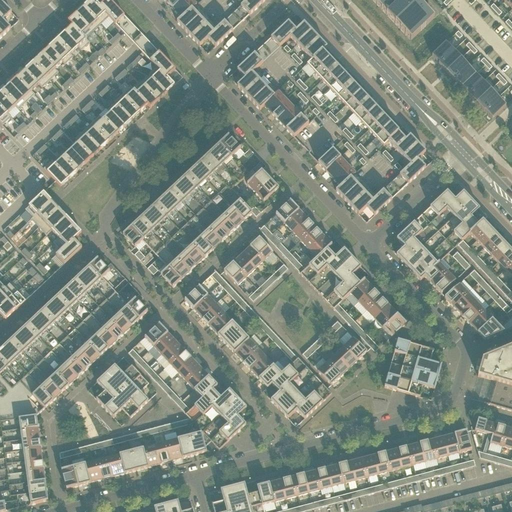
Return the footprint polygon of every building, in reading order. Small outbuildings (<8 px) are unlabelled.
[(92,0),(91,0),(84,7),(101,25),(108,18),(109,18),(99,7),(92,0)] [(108,0),(106,0),(99,7),(109,18),(108,18),(125,35),(134,27),(108,0)] [(170,0),(166,4),(174,11),(186,0),(170,0)] [(191,0),(186,0),(174,11),(181,19),(191,9),(192,9),(192,10),(196,5),(191,0)] [(247,0),(240,7),(249,16),(265,0),(247,0)] [(376,0),(412,38),(410,41),(412,39),(433,20),(434,19),(423,8),(420,10),(410,0),(376,0)] [(0,19),(2,22),(3,21),(11,13),(0,1),(0,19)] [(84,7),(76,14),(93,33),(101,25),(84,7)] [(184,31),(199,17),(192,10),(192,9),(191,9),(181,19),(176,23),(184,31)] [(76,14),(67,22),(72,27),(72,26),(85,40),(86,40),(93,33),(76,14)] [(206,25),(199,17),(184,31),(192,39),(206,25)] [(0,34),(2,36),(2,37),(10,29),(3,22),(3,21),(2,22),(0,19),(0,34)] [(213,32),(214,33),(207,40),(215,48),(232,31),(224,22),(213,32)] [(289,38),(296,32),(296,31),(288,23),(270,39),(279,48),(289,38)] [(296,46),(311,32),(304,24),(296,31),(296,32),(289,38),(296,46)] [(206,25),(192,39),(199,47),(203,44),(207,40),(214,33),(213,32),(206,25)] [(72,27),(64,34),(78,49),(81,52),(90,44),(86,40),(85,40),(72,26),(72,27)] [(134,27),(125,35),(137,48),(141,53),(150,45),(146,40),(134,27)] [(304,53),(319,39),(311,32),(296,46),(304,53)] [(64,34),(56,41),(71,55),(78,49),(64,34)] [(311,61),(321,51),(322,52),(326,48),(319,39),(304,53),(311,61)] [(56,41),(48,49),(62,63),(65,66),(73,58),(71,55),(56,41)] [(447,42),(431,57),(439,64),(439,65),(453,52),(455,50),(447,42)] [(150,45),(141,53),(156,69),(157,69),(166,79),(167,79),(175,71),(150,45)] [(48,49),(41,55),(55,70),(62,63),(48,49)] [(314,73),(329,59),(322,52),(321,51),(311,61),(306,65),(314,73)] [(439,64),(438,65),(446,73),(460,59),(453,52),(439,65),(439,64)] [(252,73),(263,64),(254,54),(237,71),(244,79),(245,80),(252,73)] [(41,55),(33,63),(50,81),(58,74),(55,70),(41,55)] [(460,59),(446,73),(454,81),(469,66),(462,57),(460,59)] [(322,82),(337,68),(329,59),(314,73),(322,82)] [(33,63),(25,71),(38,86),(42,89),(50,81),(33,63)] [(469,66),(454,81),(462,88),(477,74),(469,66)] [(329,90),(344,76),(337,68),(322,82),(329,90)] [(156,69),(148,76),(149,77),(165,95),(174,87),(167,79),(166,79),(157,69),(156,69)] [(124,70),(119,76),(121,78),(123,80),(129,74),(124,70)] [(25,71),(17,78),(31,92),(38,86),(25,71)] [(252,73),(245,80),(244,79),(236,87),(244,95),(259,81),(252,73)] [(477,74),(462,88),(469,96),(483,83),(485,82),(477,74)] [(337,98),(352,84),(344,76),(329,90),(337,98)] [(149,77),(142,84),(158,101),(165,95),(149,77)] [(17,78),(9,85),(26,104),(35,96),(31,92),(17,78)] [(252,103),(267,89),(259,81),(244,95),(252,103)] [(133,90),(133,91),(147,106),(147,107),(150,109),(158,101),(142,84),(141,83),(133,90)] [(469,96),(468,97),(476,105),(490,91),(483,83),(469,96)] [(345,106),(360,92),(352,84),(337,98),(345,106)] [(9,85),(1,93),(15,108),(18,111),(26,104),(9,85)] [(131,88),(122,95),(139,114),(147,107),(147,106),(133,91),(133,90),(131,88)] [(267,89),(252,103),(259,111),(264,107),(263,106),(274,96),(267,89)] [(490,91),(476,105),(483,113),(484,112),(498,99),(490,91)] [(271,114),(285,100),(278,92),(274,96),(263,106),(264,107),(271,114)] [(353,114),(367,100),(360,92),(345,106),(353,114)] [(1,93),(0,93),(0,106),(8,115),(15,108),(1,93)] [(114,103),(115,104),(131,121),(139,114),(122,95),(114,103)] [(49,96),(43,102),(47,106),(53,100),(50,97),(49,96)] [(498,99),(484,112),(492,120),(505,107),(498,99)] [(285,100),(271,114),(278,122),(293,108),(285,100)] [(353,115),(348,119),(356,128),(361,123),(360,122),(375,108),(367,100),(353,114),(353,115)] [(107,111),(110,114),(124,129),(131,121),(115,104),(107,111)] [(87,105),(81,110),(85,115),(91,110),(90,108),(87,105)] [(0,106),(0,123),(2,126),(11,118),(8,115),(0,106)] [(301,116),(293,108),(278,122),(286,130),(301,116)] [(383,116),(375,108),(360,122),(368,130),(383,116)] [(110,114),(102,121),(116,135),(124,129),(110,114)] [(293,138),(308,124),(301,116),(286,130),(293,138)] [(376,139),(391,125),(383,116),(368,130),(376,139)] [(99,117),(91,125),(108,143),(116,135),(102,121),(99,117)] [(91,125),(83,132),(100,151),(108,143),(91,125)] [(388,143),(398,133),(397,132),(391,125),(376,139),(383,147),(388,143)] [(395,150),(409,136),(402,128),(397,132),(398,133),(388,143),(395,150)] [(75,140),(78,143),(92,158),(100,151),(83,132),(75,140)] [(228,136),(220,144),(232,157),(233,156),(240,149),(228,136)] [(402,158),(417,144),(409,136),(395,150),(402,158)] [(78,143),(70,151),(84,165),(92,158),(78,143)] [(220,144),(212,151),(224,165),(232,157),(220,144)] [(410,166),(417,159),(417,160),(425,152),(417,144),(402,158),(410,166)] [(254,155),(249,150),(243,156),(247,161),(254,155)] [(325,172),(340,158),(332,150),(317,164),(325,172)] [(70,151),(63,158),(77,173),(84,165),(70,151)] [(224,165),(212,151),(204,159),(216,172),(224,165)] [(142,242),(151,251),(156,257),(167,269),(168,268),(176,261),(184,253),(192,246),(200,238),(208,231),(216,223),(224,216),(232,208),(239,201),(241,200),(238,197),(232,190),(237,186),(249,174),(246,170),(242,166),(237,161),(233,156),(224,165),(216,172),(208,180),(200,187),(192,195),(183,203),(175,210),(167,218),(159,226),(151,233),(143,241),(142,242)] [(247,161),(243,156),(237,161),(242,166),(247,161)] [(63,158),(55,165),(69,180),(77,173),(63,158)] [(333,180),(347,166),(340,158),(325,172),(333,180)] [(216,172),(204,159),(195,167),(208,180),(216,172)] [(408,185),(425,168),(417,160),(417,159),(410,166),(399,176),(408,185)] [(52,162),(43,170),(61,188),(69,180),(55,165),(52,162)] [(340,188),(351,178),(355,174),(347,166),(333,180),(340,187),(340,188)] [(208,180),(195,167),(187,174),(200,187),(208,180)] [(263,203),(278,190),(261,171),(247,185),(263,203)] [(200,187),(187,174),(179,182),(192,195),(200,187)] [(343,200),(358,186),(351,178),(340,188),(340,187),(335,191),(343,200)] [(192,195),(179,182),(171,190),(183,203),(192,195)] [(237,186),(232,190),(238,196),(243,192),(237,186)] [(350,208),(365,194),(358,186),(343,200),(350,208)] [(171,190),(163,197),(175,210),(183,203),(171,190)] [(365,208),(366,208),(374,217),(391,200),(383,191),(372,201),(365,208)] [(457,246),(462,242),(469,235),(469,234),(482,222),(487,218),(463,193),(454,201),(447,192),(420,218),(396,240),(404,248),(396,256),(420,282),(424,277),(438,263),(439,264),(457,246)] [(43,193),(25,211),(32,219),(50,201),(43,193)] [(365,208),(372,201),(365,194),(350,208),(358,216),(366,208),(365,208)] [(175,210),(163,197),(155,205),(167,218),(175,210)] [(32,219),(30,220),(38,228),(58,210),(50,201),(32,219)] [(244,222),(252,214),(239,201),(232,208),(244,222)] [(290,202),(275,215),(283,224),(298,210),(290,202)] [(155,205),(147,213),(159,226),(167,218),(155,205)] [(254,207),(250,212),(256,218),(260,214),(254,207)] [(244,222),(232,208),(224,216),(236,229),(244,222)] [(58,210),(38,228),(46,237),(51,232),(66,218),(58,210)] [(298,210),(283,224),(286,227),(286,230),(289,233),(292,233),(306,219),(298,210)] [(147,213),(139,220),(151,233),(159,226),(147,213)] [(224,216),(216,223),(228,236),(236,229),(224,216)] [(66,218),(51,232),(58,239),(73,225),(66,218)] [(300,242),(314,228),(306,219),(292,233),(300,242)] [(139,220),(131,228),(143,241),(151,233),(139,220)] [(476,242),(489,229),(482,222),(469,234),(469,235),(476,242)] [(228,236),(216,223),(208,231),(220,244),(228,236)] [(58,239),(53,244),(60,252),(73,240),(81,234),(73,225),(58,239)] [(264,227),(259,231),(265,238),(270,234),(264,227)] [(143,241),(131,228),(122,236),(135,249),(142,242),(143,241)] [(308,250),(323,237),(314,228),(300,242),(308,250)] [(483,249),(496,237),(489,229),(476,242),(483,249)] [(220,244),(208,231),(200,238),(212,251),(220,244)] [(274,237),(269,242),(276,248),(280,244),(274,237)] [(308,251),(304,255),(312,263),(316,259),(317,260),(327,250),(331,246),(323,237),(308,250),(308,251)] [(490,256),(503,244),(496,237),(483,249),(490,256)] [(200,238),(192,246),(204,259),(212,251),(200,238)] [(250,247),(264,262),(272,254),(259,239),(250,247)] [(60,252),(55,256),(64,265),(81,249),(73,240),(60,252)] [(462,242),(458,246),(462,251),(466,247),(467,247),(462,242)] [(8,243),(2,247),(7,252),(12,247),(8,243)] [(280,244),(276,248),(282,255),(286,251),(280,244)] [(497,264),(510,252),(503,244),(490,256),(497,264)] [(204,259),(192,246),(184,253),(196,266),(204,259)] [(241,256),(255,270),(264,262),(250,247),(241,256)] [(333,310),(338,306),(350,295),(349,294),(359,284),(352,276),(360,268),(343,250),(335,258),(327,250),(317,260),(316,259),(304,271),(300,275),(333,310)] [(470,251),(466,255),(471,260),(475,256),(476,256),(470,250),(470,251)] [(138,251),(134,256),(139,262),(144,258),(138,251)] [(504,271),(511,263),(511,253),(510,252),(497,264),(504,271)] [(196,266),(184,253),(176,261),(188,274),(196,266)] [(140,263),(144,267),(152,259),(150,257),(152,256),(149,254),(140,263)] [(457,254),(452,258),(457,263),(462,259),(457,254)] [(290,255),(286,259),(292,266),(297,262),(290,255)] [(232,264),(246,279),(255,270),(241,256),(232,264)] [(475,256),(471,260),(476,266),(480,262),(481,261),(476,256),(475,256)] [(97,259),(89,267),(101,280),(102,279),(114,268),(110,265),(106,269),(97,259)] [(459,264),(458,264),(465,271),(469,267),(463,260),(459,264)] [(176,261),(168,268),(180,281),(188,274),(176,261)] [(297,262),(292,266),(298,273),(303,269),(297,262)] [(432,286),(447,272),(439,264),(438,263),(424,277),(432,286)] [(232,264),(223,273),(237,287),(246,279),(232,264)] [(484,266),(480,270),(485,275),(489,271),(490,271),(484,265),(484,266)] [(157,272),(151,266),(147,270),(153,276),(157,272)] [(283,266),(277,272),(277,273),(281,276),(287,270),(283,266)] [(89,267),(81,274),(94,287),(101,280),(89,267)] [(31,268),(27,272),(33,278),(37,274),(31,268)] [(180,281),(168,268),(167,269),(160,276),(173,289),(180,281)] [(489,271),(485,275),(490,281),(494,277),(495,276),(490,271),(489,271)] [(441,295),(455,281),(447,272),(432,286),(441,295)] [(474,272),(469,275),(476,282),(480,278),(474,272)] [(215,273),(211,277),(217,283),(221,279),(215,273)] [(81,274),(73,282),(86,295),(94,287),(81,274)] [(273,276),(266,282),(270,287),(277,280),(273,276)] [(128,306),(117,295),(102,279),(101,280),(94,287),(86,295),(78,302),(70,310),(62,317),(54,325),(46,332),(38,340),(30,347),(22,354),(14,362),(7,369),(0,375),(0,385),(3,389),(0,391),(0,504),(4,504),(5,511),(7,511),(12,511),(18,509),(17,496),(28,494),(27,484),(26,473),(24,463),(23,452),(21,441),(20,431),(18,420),(36,418),(39,415),(37,408),(29,399),(32,396),(40,389),(48,381),(56,374),(64,367),(72,359),(80,352),(87,344),(95,337),(103,329),(111,322),(119,314),(127,307),(128,306)] [(364,280),(359,284),(349,294),(350,295),(358,303),(373,290),(364,280)] [(459,285),(444,299),(452,307),(467,294),(472,289),(463,280),(459,285)] [(498,281),(494,284),(499,290),(503,286),(504,286),(498,280),(498,281)] [(73,282),(65,289),(78,302),(86,295),(73,282)] [(266,282),(259,289),(263,293),(270,287),(266,282)] [(479,286),(485,293),(486,292),(490,289),(483,282),(479,286)] [(225,283),(221,287),(227,294),(232,290),(225,283)] [(4,290),(0,293),(0,309),(17,293),(9,285),(4,290)] [(503,286),(499,290),(504,296),(508,292),(509,291),(504,286),(503,286)] [(207,296),(199,288),(184,301),(192,310),(207,296)] [(65,289),(57,297),(70,310),(78,302),(65,289)] [(486,292),(485,293),(492,300),(492,299),(496,296),(490,289),(486,292)] [(232,290),(227,294),(233,301),(238,297),(232,290)] [(373,290),(358,303),(366,312),(381,298),(373,290)] [(255,292),(248,299),(253,303),(259,297),(255,292)] [(17,293),(0,309),(0,315),(5,321),(25,302),(17,293)] [(475,302),(467,294),(452,307),(461,316),(475,302)] [(215,305),(207,296),(192,310),(200,319),(215,305)] [(57,297),(50,304),(62,317),(70,310),(57,297)] [(374,321),(389,307),(381,298),(366,312),(374,321)] [(475,302),(461,316),(469,325),(483,311),(484,312),(488,307),(480,298),(475,303),(475,302)] [(495,303),(502,310),(506,306),(499,299),(495,303)] [(147,313),(138,303),(135,300),(128,306),(127,307),(139,320),(147,313)] [(242,301),(237,305),(244,312),(248,307),(242,301)] [(50,304),(42,312),(54,325),(62,317),(50,304)] [(223,314),(215,305),(200,319),(209,327),(223,314)] [(502,310),(506,315),(510,311),(506,306),(502,310)] [(131,328),(139,320),(127,307),(119,314),(131,328)] [(248,307),(244,312),(250,318),(254,314),(248,307)] [(339,307),(335,312),(341,318),(346,314),(339,307)] [(389,307),(374,321),(383,330),(397,316),(389,307)] [(492,320),(477,334),(484,341),(511,329),(511,311),(511,310),(510,311),(506,315),(505,316),(509,320),(500,328),(492,320)] [(477,334),(492,320),(484,312),(483,311),(469,325),(477,334)] [(42,312),(34,319),(46,332),(54,325),(42,312)] [(123,335),(131,328),(119,314),(111,322),(123,335)] [(231,322),(223,314),(209,327),(217,336),(231,322)] [(346,314),(341,318),(348,325),(352,321),(346,314)] [(397,316),(383,330),(391,338),(405,325),(397,316)] [(258,318),(254,322),(260,329),(264,325),(258,318)] [(34,319),(26,326),(38,340),(46,332),(34,319)] [(116,342),(123,335),(111,322),(103,329),(116,342)] [(240,331),(231,322),(217,336),(225,345),(240,331)] [(337,323),(330,329),(334,333),(334,334),(341,327),(337,323)] [(153,348),(167,334),(159,325),(144,339),(153,348)] [(264,325),(260,329),(267,336),(271,332),(264,325)] [(356,325),(351,329),(358,336),(362,332),(363,332),(356,325)] [(26,326),(18,334),(30,347),(38,340),(26,326)] [(108,350),(116,342),(103,329),(95,337),(108,350)] [(248,340),(240,331),(225,345),(233,354),(248,340)] [(362,332),(358,336),(364,342),(368,339),(369,338),(363,332),(362,332)] [(326,333),(319,339),(323,343),(324,344),(330,337),(326,333)] [(347,333),(338,341),(340,343),(344,347),(357,362),(366,353),(353,339),(347,333)] [(18,334),(10,341),(22,354),(30,347),(18,334)] [(161,356),(175,343),(167,334),(153,348),(161,356)] [(274,336),(270,340),(276,347),(281,342),(274,336)] [(100,357),(108,350),(95,337),(87,344),(100,357)] [(319,339),(313,346),(316,350),(317,350),(324,344),(323,343),(319,339)] [(256,349),(248,340),(233,354),(242,362),(256,349)] [(10,341),(2,349),(14,362),(22,354),(10,341)] [(433,351),(428,350),(397,341),(384,388),(402,393),(419,398),(423,387),(434,390),(441,366),(429,363),(433,351)] [(281,342),(276,347),(283,353),(287,349),(281,342)] [(372,343),(368,347),(374,353),(379,349),(372,342),(372,343)] [(169,365),(184,351),(175,343),(161,356),(169,365)] [(92,365),(100,357),(87,344),(80,352),(92,365)] [(335,356),(348,370),(357,362),(344,347),(335,356)] [(511,347),(482,360),(477,377),(496,383),(511,387),(511,347)] [(2,349),(0,350),(0,362),(7,369),(14,362),(2,349)] [(264,357),(256,349),(242,362),(250,371),(264,357)] [(309,349),(302,355),(306,360),(313,354),(313,353),(309,349)] [(132,351),(128,354),(135,361),(139,357),(132,351)] [(169,365),(163,371),(172,380),(178,374),(177,374),(192,360),(184,351),(169,365)] [(84,372),(92,365),(80,352),(72,359),(84,372)] [(291,353),(287,357),(292,364),(297,359),(291,353)] [(335,356),(326,364),(340,378),(348,370),(335,356)] [(273,366),(264,357),(250,371),(258,380),(273,366)] [(76,380),(84,372),(72,359),(64,367),(76,380)] [(271,385),(279,393),(270,401),(281,413),(287,420),(296,411),(304,420),(331,395),(297,359),(293,363),(281,375),(271,385)] [(186,383),(200,369),(192,360),(177,374),(178,374),(186,383)] [(142,361),(138,365),(145,372),(149,368),(142,361)] [(340,378),(326,364),(317,372),(331,387),(340,378)] [(281,375),(273,366),(258,380),(267,389),(271,385),(281,375)] [(68,387),(76,380),(64,367),(56,374),(68,387)] [(104,392),(96,401),(113,419),(122,411),(130,419),(148,402),(140,394),(148,385),(131,367),(123,375),(114,367),(96,384),(104,392)] [(149,368),(145,372),(151,378),(155,375),(149,368)] [(200,369),(186,383),(194,391),(208,378),(200,369)] [(60,395),(68,387),(56,374),(48,381),(60,395)] [(217,387),(208,378),(194,391),(202,400),(212,391),(213,391),(217,387)] [(159,379),(155,382),(161,389),(165,385),(159,379)] [(52,402),(60,395),(48,381),(40,389),(52,402)] [(511,387),(496,383),(490,406),(511,412),(511,387)] [(165,385),(161,389),(167,396),(171,392),(165,385)] [(45,409),(52,402),(40,389),(32,396),(45,409)] [(202,434),(211,443),(219,451),(234,436),(245,426),(237,417),(246,409),(229,391),(220,399),(213,391),(212,391),(202,400),(189,412),(185,416),(189,420),(193,425),(202,434)] [(175,396),(171,400),(178,407),(182,403),(175,396)] [(182,403),(178,407),(184,413),(188,410),(182,403)] [(38,428),(36,418),(18,420),(20,431),(38,428)] [(474,432),(491,437),(495,425),(478,420),(474,432)] [(489,444),(501,448),(507,428),(495,425),(491,437),(491,440),(489,444)] [(39,439),(38,428),(20,431),(21,441),(39,439)] [(501,448),(511,450),(511,429),(507,428),(501,448)] [(466,432),(454,435),(460,454),(471,451),(466,432)] [(194,456),(206,453),(205,449),(211,443),(202,434),(189,437),(194,456)] [(454,435),(443,438),(448,457),(460,454),(454,435)] [(183,459),(194,456),(189,437),(178,440),(183,459)] [(443,438),(431,441),(436,460),(448,457),(443,438)] [(482,454),(486,455),(489,444),(491,440),(487,438),(482,454)] [(40,449),(39,439),(21,441),(23,452),(40,449)] [(171,462),(183,459),(178,440),(166,443),(171,462)] [(431,441),(420,444),(425,463),(436,460),(431,441)] [(159,466),(171,462),(166,443),(154,446),(159,466)] [(420,444),(408,447),(413,466),(425,463),(420,444)] [(148,469),(159,466),(154,446),(143,449),(148,469)] [(408,447),(396,450),(402,470),(413,466),(408,447)] [(42,460),(40,449),(23,452),(24,463),(42,460)] [(136,472),(148,469),(143,449),(131,452),(136,472)] [(396,450),(385,453),(390,473),(402,470),(396,450)] [(125,475),(136,472),(131,452),(119,455),(125,475)] [(385,453),(373,456),(378,476),(390,473),(385,453)] [(482,454),(478,453),(479,459),(485,461),(485,460),(486,455),(482,454)] [(113,478),(125,475),(119,455),(108,459),(113,478)] [(485,460),(485,461),(494,464),(496,458),(486,455),(485,460)] [(373,456),(362,459),(367,479),(378,476),(373,456)] [(101,481),(113,478),(108,459),(96,462),(101,481)] [(362,459),(350,463),(355,482),(367,479),(362,459)] [(501,459),(499,465),(508,468),(510,462),(501,459)] [(43,471),(42,460),(24,463),(26,473),(43,471)] [(473,461),(464,463),(466,469),(475,467),(473,461)] [(90,484),(101,481),(96,462),(85,465),(90,484)] [(350,463),(338,466),(344,485),(355,482),(350,463)] [(78,487),(90,484),(85,465),(73,468),(78,487)] [(459,465),(450,467),(452,473),(461,471),(459,465)] [(338,466),(327,469),(332,488),(344,485),(338,466)] [(450,467),(441,470),(443,476),(452,473),(450,467)] [(66,490),(78,487),(73,468),(61,471),(66,490)] [(327,469),(315,472),(320,491),(332,488),(327,469)] [(45,481),(43,471),(26,473),(27,484),(45,481)] [(436,471),(427,473),(428,479),(438,477),(436,471)] [(315,472),(304,475),(309,494),(320,491),(315,472)] [(428,479),(427,473),(416,477),(418,483),(428,479)] [(304,475),(292,478),(297,497),(309,494),(304,475)] [(418,483),(416,477),(404,480),(406,486),(418,483)] [(292,478),(280,481),(286,500),(297,497),(292,478)] [(406,486),(404,480),(393,483),(394,489),(406,486)] [(46,492),(45,481),(27,484),(28,494),(46,492)] [(280,481),(269,484),(274,503),(286,500),(280,481)] [(381,486),(383,492),(394,489),(393,483),(381,486)] [(269,484),(257,487),(262,507),(274,503),(269,484)] [(263,511),(262,507),(257,487),(256,487),(258,493),(247,496),(244,485),(220,491),(223,502),(212,506),(213,511),(263,511)] [(509,485),(500,487),(502,493),(511,491),(509,485)] [(383,492),(381,486),(369,489),(371,495),(383,492)] [(500,487),(491,490),(493,496),(502,493),(500,487)] [(371,495),(369,489),(358,492),(360,498),(371,495)] [(491,490),(483,492),(484,498),(493,496),(491,490)] [(28,494),(17,496),(18,509),(48,501),(46,492),(28,494)] [(360,498),(358,492),(346,495),(348,501),(360,498)] [(483,492),(474,494),(475,500),(484,498),(483,492)] [(474,494),(465,496),(467,503),(475,500),(474,494)] [(348,501),(346,495),(335,498),(336,504),(348,501)] [(465,496),(456,499),(458,505),(467,503),(465,496)] [(336,504),(335,498),(323,501),(325,508),(336,504)] [(456,499),(447,501),(449,507),(458,505),(456,499)] [(311,504),(313,511),(325,508),(323,501),(311,504)] [(447,501),(438,503),(440,510),(449,507),(447,501)] [(192,511),(187,511),(180,511),(178,502),(154,509),(154,511),(192,511)] [(438,503),(430,506),(431,511),(440,510),(438,503)]
